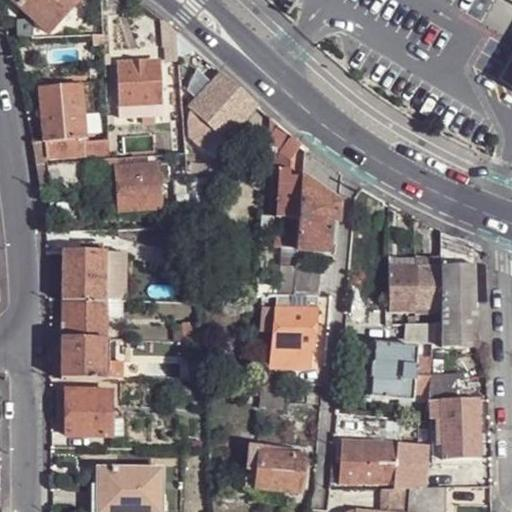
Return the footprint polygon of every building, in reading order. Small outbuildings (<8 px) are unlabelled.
[(75,0),(14,0),(48,30),(75,0)] [(34,35),(32,16),(18,16),(19,36),(34,35)] [(164,60),(177,59),(176,48),(175,29),(162,19),(160,19),(161,45),(163,44),(164,60)] [(195,48),(175,29),(176,48),(186,57),(195,48)] [(511,56),(499,79),(511,86),(511,56)] [(118,63),(119,116),(161,115),(160,61),(118,63)] [(231,81),(222,72),(190,107),(194,110),(221,136),(225,139),(257,103),(235,85),(231,81)] [(85,137),(80,82),(38,85),(43,141),(85,137)] [(263,124),(269,115),(261,108),(254,116),(263,124)] [(207,152),(221,136),(194,110),(191,114),(189,121),(190,137),(207,152)] [(300,144),(271,116),(268,137),(280,146),(278,148),(277,158),(278,162),(290,169),(289,158),(300,144)] [(85,137),(43,141),(32,142),(36,165),(47,164),(47,158),(109,153),(108,135),(85,137)] [(276,148),(269,142),(267,157),(275,157),(276,148)] [(116,157),(117,168),(148,167),(148,155),(116,157)] [(83,161),(84,181),(117,182),(117,168),(116,157),(109,158),(109,159),(83,161)] [(267,157),(266,171),(278,170),(278,162),(277,158),(275,157),(267,157)] [(83,161),(47,164),(50,189),(84,187),(84,181),(83,161)] [(278,162),(278,170),(271,247),(281,248),(296,249),(302,177),(290,176),(290,169),(278,162)] [(36,165),(39,191),(50,189),(47,164),(36,165)] [(148,167),(117,168),(117,182),(118,210),(160,208),(159,192),(158,178),(158,167),(148,167)] [(296,249),(327,251),(330,221),(337,222),(339,202),(302,177),(296,249)] [(209,210),(206,178),(186,179),(187,183),(189,210),(189,211),(209,210)] [(439,254),(440,265),(441,307),(441,324),(442,347),(477,346),(474,244),(439,229),(439,254)] [(194,268),(192,248),(169,249),(171,269),(176,269),(194,268)] [(281,248),(281,265),(295,265),(296,249),(281,248)] [(104,301),(104,252),(61,251),(61,300),(66,300),(104,301)] [(121,301),(122,252),(104,252),(104,301),(121,301)] [(414,265),(414,253),(389,254),(389,265),(414,265)] [(440,265),(439,254),(414,253),(414,265),(440,265)] [(292,296),(295,265),(281,265),(278,296),(292,296)] [(317,297),(319,267),(295,265),(292,296),(317,297)] [(415,308),(414,265),(389,265),(390,308),(415,308)] [(441,307),(440,265),(414,265),(415,308),(441,307)] [(195,282),(194,268),(176,269),(177,283),(195,282)] [(278,296),(275,296),(274,305),(272,330),(269,366),(308,368),(310,349),(313,349),(317,297),(292,296),(278,296)] [(61,339),(104,340),(104,317),(104,301),(66,300),(67,322),(61,323),(61,339)] [(122,317),(123,301),(121,301),(104,301),(104,317),(122,317)] [(261,304),(259,329),(272,330),(274,305),(261,304)] [(426,324),(426,315),(416,316),(416,323),(426,324)] [(200,342),(198,323),(182,324),(183,341),(187,341),(200,342)] [(432,341),(433,324),(426,324),(416,323),(407,324),(407,339),(424,339),(424,341),(432,341)] [(183,341),(182,324),(173,325),(174,341),(183,341)] [(104,359),(104,340),(61,339),(61,378),(104,378),(104,369),(104,359)] [(200,342),(187,341),(188,380),(203,380),(200,351),(200,342)] [(416,356),(417,347),(375,343),(370,396),(413,400),(414,392),(415,374),(416,356)] [(429,375),(430,358),(416,356),(415,374),(429,375)] [(110,369),(110,378),(124,378),(125,359),(104,359),(104,369),(110,369)] [(427,393),(429,375),(415,374),(414,392),(427,393)] [(462,400),(460,375),(429,375),(427,393),(426,401),(439,401),(462,400)] [(282,409),(284,385),(261,383),(247,382),(247,395),(259,395),(258,407),(282,409)] [(65,390),(66,435),(110,436),(110,414),(111,390),(65,390)] [(426,401),(426,410),(430,410),(440,410),(441,459),(479,459),(478,400),(462,400),(439,401),(426,401)] [(440,410),(430,410),(431,459),(441,459),(440,410)] [(110,414),(110,436),(123,436),(123,415),(110,414)] [(341,438),(340,482),(393,481),(395,462),(397,442),(398,438),(341,438)] [(393,481),(393,487),(408,487),(425,486),(429,441),(398,438),(397,442),(395,462),(393,481)] [(299,451),(247,446),(244,488),(300,493),(303,457),(299,456),(299,451)] [(157,471),(97,470),(96,487),(104,487),(103,511),(165,511),(166,492),(157,492),(157,471)] [(410,511),(444,511),(446,486),(425,486),(408,487),(406,511),(410,511)] [(406,511),(408,487),(393,487),(380,487),(380,511),(348,509),(346,510),(345,511),(342,511),(406,511)]
